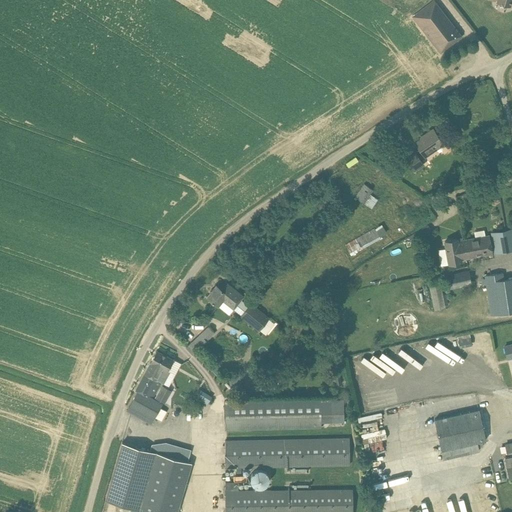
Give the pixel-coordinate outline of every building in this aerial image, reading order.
[(435,1),(414,17),(439,50),(460,34),(435,1)] [(419,149),(414,152),(406,157),(415,171),(423,165),(419,160),(424,156),(425,157),(436,149),(435,148),(442,143),(438,137),(433,129),(424,135),(425,136),(415,143),(419,149)] [(463,172),(465,180),(498,173),(497,164),(463,172)] [(355,198),(363,204),(371,209),(378,199),(370,193),(372,190),(364,185),(355,198)] [(382,236),(387,232),(382,224),(377,228),(382,236)] [(511,228),(491,232),(495,253),(511,249),(511,228)] [(345,245),(350,255),(380,238),(374,229),(345,245)] [(461,259),(493,254),(490,235),(458,241),(458,239),(445,241),(449,264),(462,262),(461,259)] [(446,276),(449,289),(472,284),(469,270),(446,276)] [(485,275),(486,285),(491,315),(511,311),(511,277),(504,279),(503,273),(485,275)] [(429,285),(433,310),(445,308),(440,282),(429,285)] [(216,285),(207,297),(215,303),(218,306),(222,300),(234,309),(237,305),(244,311),(249,306),(241,300),(244,296),(228,283),(222,290),(216,285)] [(244,311),(240,316),(259,331),(269,319),(251,303),(249,306),(244,311)] [(392,324),(392,326),(392,327),(392,328),(393,330),(393,331),(394,332),(395,333),(395,334),(396,335),(397,335),(398,336),(399,337),(400,337),(402,338),(403,338),(404,338),(405,338),(406,338),(408,338),(409,337),(410,337),(412,336),(413,336),(414,335),(415,334),(415,333),(416,332),(417,330),(417,329),(417,328),(418,327),(418,326),(418,324),(418,323),(417,322),(417,321),(416,319),(415,318),(414,317),(413,316),(413,315),(412,314),(410,314),(409,313),(408,313),(407,312),(406,312),(404,312),(403,312),(402,313),(401,313),(400,313),(398,314),(397,315),(396,316),(395,317),(394,318),(394,319),(393,320),(393,321),(392,322),(392,324)] [(189,345),(195,352),(207,341),(206,340),(214,333),(208,327),(201,334),(189,345)] [(173,359),(156,350),(136,390),(137,391),(127,410),(132,413),(151,424),(162,405),(156,402),(157,401),(152,398),(161,382),(164,383),(170,373),(167,371),(173,359)] [(375,353),(372,357),(394,373),(397,368),(375,353)] [(333,372),(335,380),(336,385),(341,384),(339,371),(333,372)] [(171,391),(161,386),(155,398),(164,403),(171,391)] [(196,399),(210,403),(212,394),(199,390),(196,399)] [(224,403),(224,429),(321,428),(321,423),(343,422),(342,401),(224,403)] [(478,447),(483,446),(481,441),(485,440),(478,409),(469,411),(435,419),(443,459),(479,451),(478,447)] [(375,447),(376,435),(365,435),(364,446),(375,447)] [(225,441),(225,467),(350,465),(349,438),(225,441)] [(131,507),(147,511),(176,511),(191,462),(122,443),(105,500),(131,507)] [(262,469),(261,469),(260,469),(259,469),(258,469),(257,469),(256,470),(255,470),(254,471),(254,472),(253,473),(252,474),(251,475),(251,476),(251,477),(251,479),(251,480),(251,481),(252,482),(253,483),(253,484),(254,485),(255,486),(256,486),(257,487),(258,487),(259,487),(260,487),(261,487),(262,487),(263,487),(264,486),(265,486),(266,485),(267,484),(267,483),(268,482),(268,481),(269,480),(269,479),(269,478),(269,477),(268,475),(268,474),(268,473),(267,472),(266,472),(266,471),(265,471),(264,470),(263,470),(262,469)] [(238,482),(224,482),(224,511),(351,511),(351,489),(238,490),(238,482)] [(431,511),(445,511),(444,502),(437,503),(437,507),(431,508),(431,511)]
